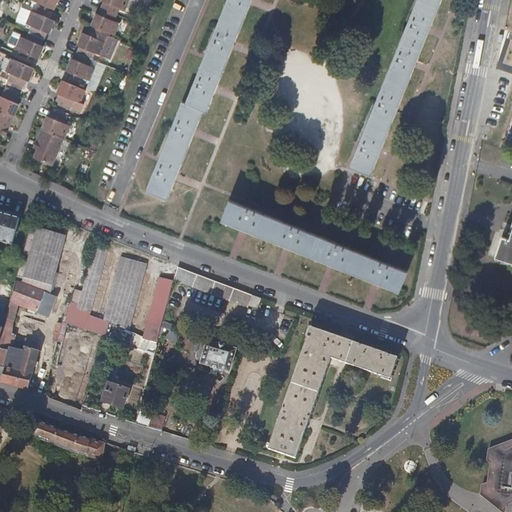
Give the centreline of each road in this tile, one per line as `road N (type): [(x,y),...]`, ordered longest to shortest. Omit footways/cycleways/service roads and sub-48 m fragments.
road 1 (residential): [(428,344),(105,225),(4,177)]
road 2 (residential): [(0,395),(289,483),(341,466),(415,411)]
road 3 (residential): [(428,344),(492,0)]
road 4 (residential): [(200,0),(115,198)]
road 5 (residential): [(4,177),(80,0)]
